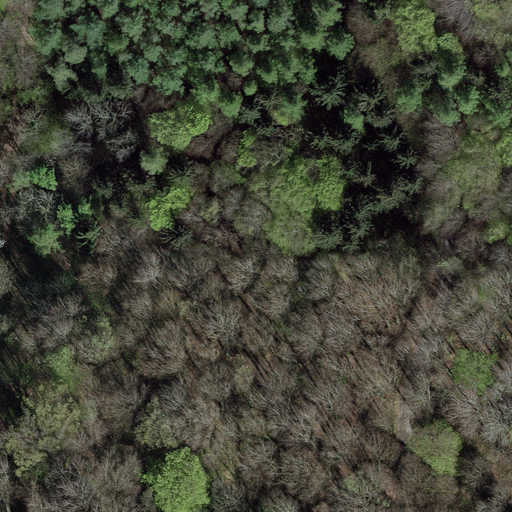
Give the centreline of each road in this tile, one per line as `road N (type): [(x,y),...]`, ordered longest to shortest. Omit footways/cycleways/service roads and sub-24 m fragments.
road 1 (track): [(410,511),(409,403),(442,285),(446,200),(391,75),(347,0)]
road 2 (track): [(28,0),(0,237)]
